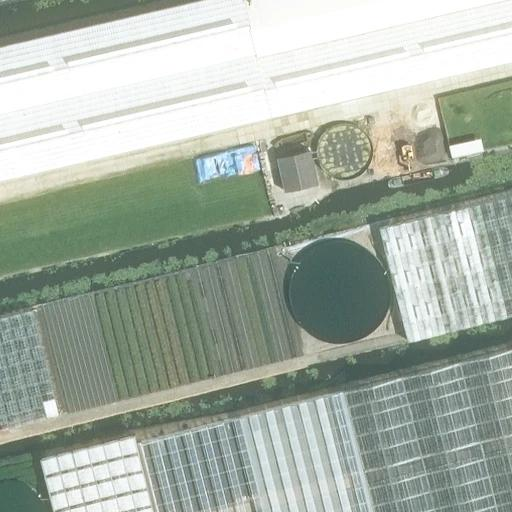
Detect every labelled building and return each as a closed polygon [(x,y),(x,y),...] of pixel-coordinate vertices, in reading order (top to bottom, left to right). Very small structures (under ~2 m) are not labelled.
[(0,179),(511,59),(511,0),(192,0),(0,44),(0,179)] [(329,168),(358,170),(358,164),(369,164),(371,141),(362,140),(363,124),(332,122),(329,168)] [(317,183),(309,149),(276,157),(283,191),(317,183)] [(266,173),(255,176),(261,200),(273,197),(266,173)] [(511,194),(379,227),(407,341),(511,314),(511,194)] [(34,309),(0,317),(0,427),(59,411),(35,311),(34,309)] [(511,511),(511,345),(238,415),(140,440),(157,511),(511,511)] [(157,511),(140,440),(137,441),(135,433),(41,457),(54,511),(157,511)] [(14,477),(3,478),(0,478),(0,511),(47,511),(46,502),(41,493),(34,485),(25,479),(14,477)]
